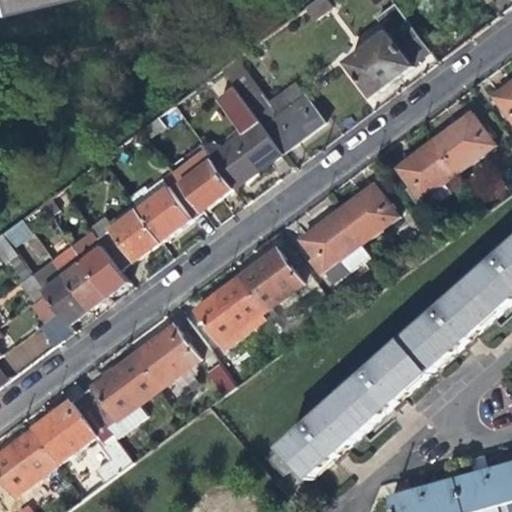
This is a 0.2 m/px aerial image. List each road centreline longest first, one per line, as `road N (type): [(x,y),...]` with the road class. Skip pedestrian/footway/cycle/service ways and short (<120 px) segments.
road 1 (residential): [(0,412),(511,36)]
road 2 (residential): [(511,433),(468,444),(462,408),(511,355)]
